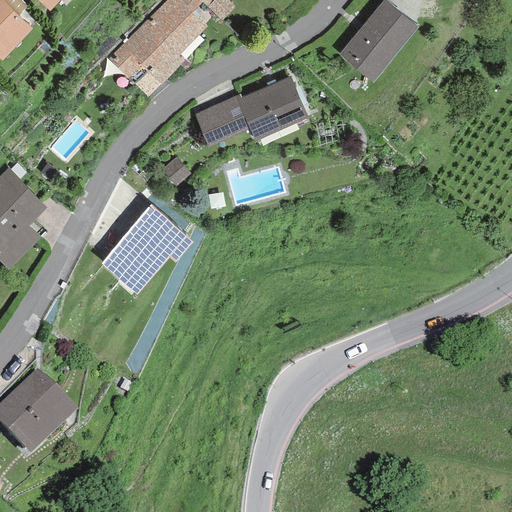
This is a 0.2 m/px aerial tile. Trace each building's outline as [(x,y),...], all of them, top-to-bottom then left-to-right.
[(1,0),(0,0),(0,59),(2,61),(32,29),(18,16),(1,0)] [(19,0),(1,0),(18,16),(26,7),(19,0)] [(36,0),(48,11),(59,0),(36,0)] [(167,0),(108,58),(146,97),(185,60),(179,54),(207,27),(192,12),(202,3),(199,0),(167,0)] [(234,7),(227,0),(199,0),(202,3),(221,20),(234,7)] [(418,28),(384,0),(383,0),(338,54),(373,83),(418,28)] [(289,76),(241,98),(239,94),(193,115),(208,148),(249,129),(255,142),(308,119),(289,76)] [(174,188),(190,175),(175,156),(159,169),(174,188)] [(47,208),(8,168),(0,175),(0,262),(7,270),(40,239),(28,226),(47,208)] [(191,243),(149,205),(100,263),(135,295),(168,257),(174,262),(191,243)] [(37,367),(0,402),(0,425),(28,455),(77,409),(37,367)]
